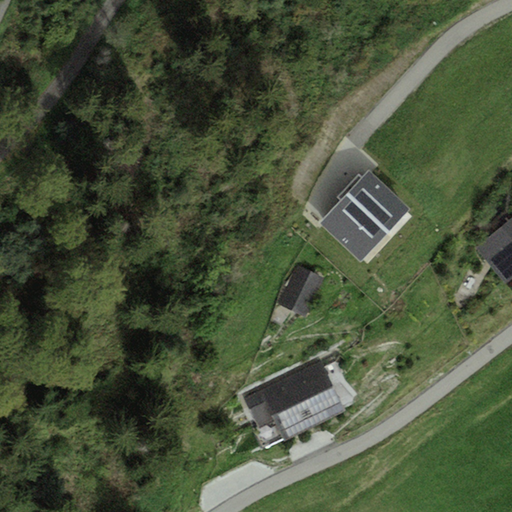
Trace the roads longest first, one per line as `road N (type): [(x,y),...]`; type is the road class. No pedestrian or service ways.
road 1 (track): [(244,511),(337,460),(511,341)]
road 2 (residential): [(334,174),(438,49),(511,1)]
road 3 (unclassified): [(114,0),(41,106),(0,149)]
